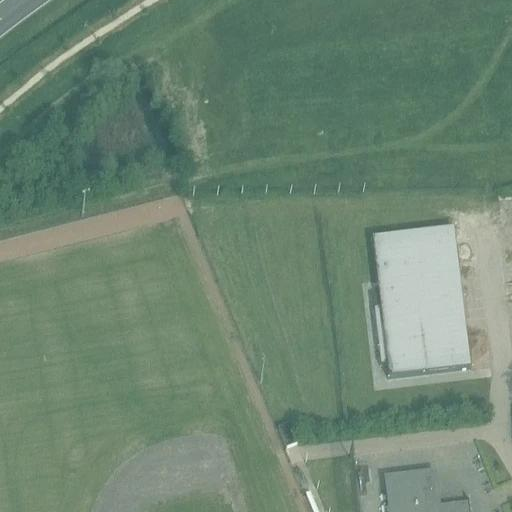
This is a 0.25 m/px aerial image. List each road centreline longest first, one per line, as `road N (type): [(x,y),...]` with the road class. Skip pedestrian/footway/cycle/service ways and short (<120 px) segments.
road 1 (track): [(0,120),(170,0)]
road 2 (unknown): [(503,434),(347,447)]
